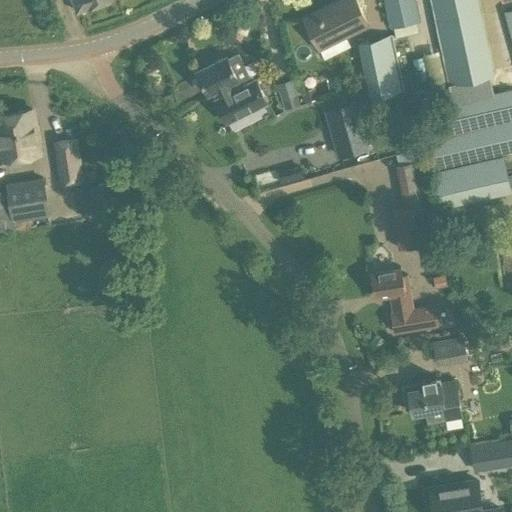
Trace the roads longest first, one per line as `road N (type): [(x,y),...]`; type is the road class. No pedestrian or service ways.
road 1 (unclassified): [(366,511),(330,325),(287,259),(154,129)]
road 2 (unclassified): [(0,58),(95,47),(205,0)]
